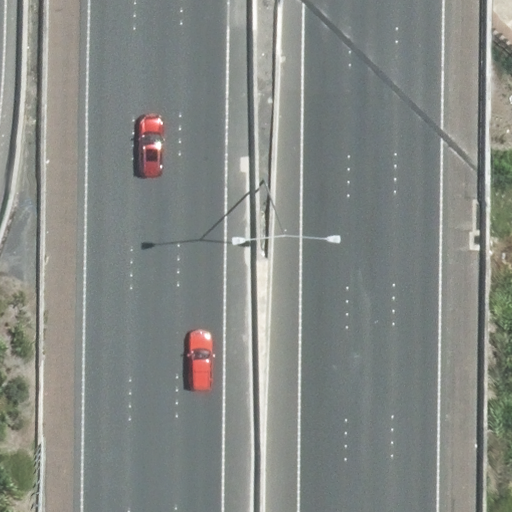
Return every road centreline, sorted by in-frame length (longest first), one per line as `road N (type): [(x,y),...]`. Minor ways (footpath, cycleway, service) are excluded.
road 1 (motorway): [(155,511),(162,0)]
road 2 (motorway): [(370,0),(363,511)]
